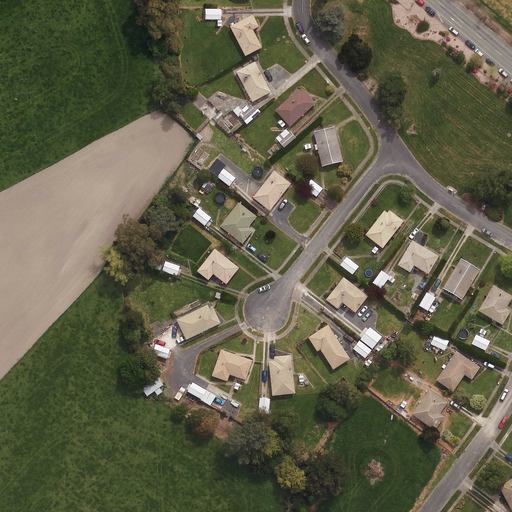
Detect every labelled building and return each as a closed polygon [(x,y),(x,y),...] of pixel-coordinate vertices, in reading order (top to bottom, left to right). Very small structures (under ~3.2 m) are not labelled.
[(221,9),(205,9),(205,19),(221,20),(221,13),(221,11),(221,9)] [(259,27),(253,15),(230,27),(246,56),(262,48),(253,30),(259,27)] [(236,72),(252,102),(271,92),(255,61),(236,72)] [(290,126),(315,103),(303,90),(301,92),(298,89),(275,110),(290,126)] [(217,112),(206,101),(199,109),(210,119),(217,112)] [(237,118),(240,116),(247,124),(259,114),(252,105),(248,108),(243,102),(232,111),(237,118)] [(335,127),(314,132),(322,166),(343,161),(335,127)] [(296,138),(287,128),(276,138),(284,148),(296,138)] [(217,177),(229,186),(232,183),(236,178),(224,168),(217,177)] [(274,171),(253,197),(270,211),(291,184),(274,171)] [(320,193),(323,189),(312,180),(306,189),(317,197),(320,193)] [(220,226),(243,244),(253,230),(249,227),(257,217),(239,203),(220,226)] [(199,208),(192,216),(204,226),(208,222),(211,218),(199,208)] [(384,210),(365,235),(383,248),(404,221),(390,210),(388,213),(384,210)] [(412,240),(398,265),(410,272),(414,266),(428,274),(429,273),(439,256),(412,240)] [(203,276),(208,280),(213,274),(226,284),(239,267),(215,249),(197,271),(203,276)] [(340,265),(352,275),(359,266),(347,257),(343,262),(340,265)] [(461,258),(443,288),(462,300),(480,270),(461,258)] [(178,272),(180,266),(166,261),(162,271),(177,276),(178,272)] [(385,273),(381,270),(372,283),(381,289),(390,276),(385,273)] [(344,277),(326,300),(337,308),(342,302),(355,313),(368,296),(344,277)] [(511,298),(511,295),(494,285),(478,311),(503,325),(511,311),(506,308),(511,298)] [(431,295),(426,292),(419,305),(428,311),(435,298),(431,295)] [(208,305),(176,320),(186,340),(221,323),(214,308),(210,310),(208,305)] [(328,325),(308,337),(317,352),(320,350),(333,369),(350,358),(328,325)] [(366,332),(360,340),(372,349),(382,337),(370,327),(366,332)] [(431,344),(444,351),(449,340),(435,334),(431,344)] [(488,346),(490,341),(476,334),(472,344),(485,351),(488,346)] [(356,344),(353,349),(365,359),(372,350),(360,340),(356,344)] [(152,354),(167,359),(170,349),(156,344),(152,354)] [(221,350),(212,376),(227,381),(230,375),(245,380),(252,360),(221,350)] [(480,368),(456,351),(436,380),(453,392),(465,375),(472,380),(480,368)] [(275,360),(269,361),(273,396),(295,394),(291,355),(274,356),(275,360)] [(142,389),(147,396),(163,385),(158,377),(142,389)] [(188,392),(211,406),(216,396),(193,382),(188,392)] [(448,402),(429,388),(411,414),(432,429),(436,429),(445,416),(441,413),(448,402)] [(269,414),(270,399),(265,398),(260,398),(258,413),(269,414)] [(511,479),(499,486),(511,510),(511,479)]
